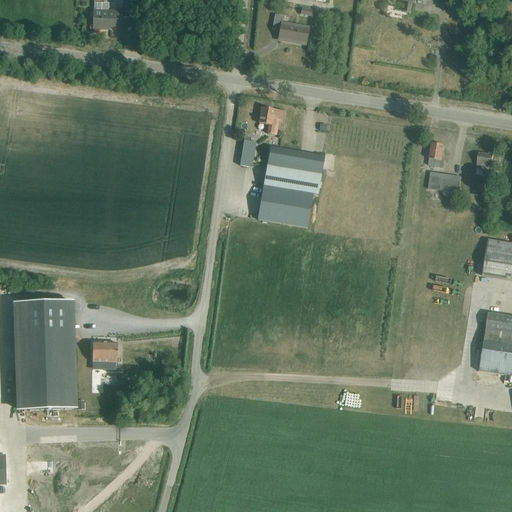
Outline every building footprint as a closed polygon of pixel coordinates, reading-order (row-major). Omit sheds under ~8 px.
[(93,11),(93,30),(109,31),(109,27),(122,28),(122,18),(129,18),(129,1),(122,1),(122,12),(93,11)] [(310,19),(311,13),(302,11),(300,16),(310,19)] [(309,29),(305,28),(282,24),(283,17),(275,16),(272,30),(280,32),(278,40),(306,45),(309,29)] [(261,108),(259,120),(258,124),(269,126),(267,135),(276,136),(279,121),(282,121),(283,112),(261,108)] [(251,169),(255,143),(244,141),(239,166),(251,169)] [(444,146),(431,144),(429,160),(428,166),(435,167),(435,168),(443,169),(444,162),(441,161),(444,146)] [(317,196),(321,177),(324,158),(270,148),(257,221),(307,229),(313,196),(317,196)] [(478,154),(477,164),(486,165),(485,172),(485,177),(489,178),(493,156),(478,154)] [(477,164),(476,171),(485,172),(486,165),(477,164)] [(461,178),(430,173),(428,190),(443,192),(458,194),(461,178)] [(511,244),(488,241),(483,272),(511,276),(511,244)] [(71,303),(25,304),(29,411),(75,410),(71,303)] [(511,318),(489,315),(483,352),(482,351),(479,372),(511,377),(511,318)] [(93,343),(92,363),(117,363),(117,344),(93,343)]
